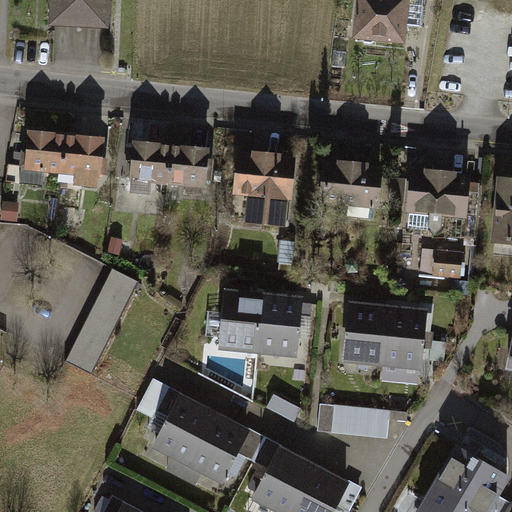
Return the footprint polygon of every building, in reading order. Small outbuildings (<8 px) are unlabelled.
[(105,0),(53,0),(53,19),(105,20),(105,0)] [(423,0),(359,0),(356,34),(404,39),(406,23),(421,25),(423,0)] [(66,135),(29,131),(26,168),(62,171),(66,135)] [(101,138),(66,135),(62,171),(98,175),(101,138)] [(171,146),(135,143),(131,179),(167,183),(171,146)] [(207,150),(171,146),(167,183),(203,186),(207,150)] [(236,192),(249,193),(246,220),(285,224),(288,198),(292,198),(296,158),(280,157),(280,155),(256,152),(256,154),(240,153),(236,192)] [(322,200),(349,203),(347,217),(376,220),(382,167),(366,165),(366,164),(342,161),(342,163),(326,161),(322,200)] [(409,228),(431,230),(436,235),(444,228),(445,213),(467,216),(471,175),(455,173),(455,171),(430,169),(430,171),(415,170),(409,228)] [(511,177),(500,176),(494,240),(511,241),(511,177)] [(469,250),(426,246),(424,272),(466,276),(469,250)] [(127,268),(77,360),(101,373),(151,281),(127,268)] [(263,295),(226,291),(221,347),(258,350),(263,295)] [(301,298),(263,295),(258,350),(295,354),(301,298)] [(389,306),(351,303),(346,358),(383,362),(389,306)] [(426,310),(389,306),(383,362),(420,365),(426,310)] [(271,409),(300,421),(306,407),(277,396),(271,409)] [(214,414),(181,397),(155,446),(188,463),(214,414)] [(321,404),(318,431),(333,432),(335,405),(321,404)] [(392,411),(335,405),(333,432),(388,439),(392,411)] [(247,431),(214,414),(188,463),(221,481),(247,431)] [(511,475),(457,444),(417,511),(418,511),(491,511),(511,476),(511,475)] [(289,511),(314,465),(281,448),(255,497),(283,511),(289,511)] [(331,511),(347,482),(314,465),(289,511),(331,511)]
